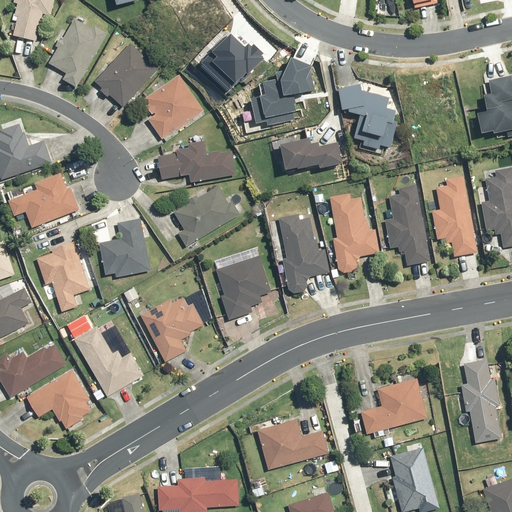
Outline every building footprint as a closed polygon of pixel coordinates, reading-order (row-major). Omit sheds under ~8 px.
[(51,16),(55,0),(15,0),(14,3),(18,4),(15,17),(18,18),(14,37),(37,42),(44,15),(51,16)] [(413,0),(416,9),(439,4),(437,0),(413,0)] [(78,88),(108,34),(94,26),(93,29),(75,19),(64,39),(61,37),(56,47),(59,48),(50,65),(67,74),(64,80),(78,88)] [(226,34),(202,61),(233,90),(265,56),(262,54),(265,51),(255,42),(253,45),(249,41),(247,44),(233,32),(229,37),(226,34)] [(124,108),(159,69),(129,43),(94,82),(102,89),(100,92),(108,99),(110,96),(124,108)] [(254,97),(259,122),(302,113),(298,92),(310,89),(307,76),(312,64),(293,56),(284,79),(266,82),(268,94),(254,97)] [(490,106),(477,109),(484,141),(511,134),(511,72),(491,77),(494,92),(488,94),(490,106)] [(149,120),(163,140),(204,111),(180,76),(145,99),(149,105),(147,107),(153,115),(155,113),(156,115),(149,120)] [(390,98),(363,91),(362,85),(339,89),(344,111),(350,110),(350,113),(361,116),(355,140),(364,142),(363,146),(380,150),(381,146),(392,149),(398,123),(394,122),(397,112),(387,109),(390,98)] [(2,132),(0,132),(0,174),(2,180),(52,163),(45,140),(29,145),(21,122),(1,129),(2,132)] [(311,139),(282,146),(287,172),(299,169),(299,171),(320,166),(321,170),(344,165),(339,143),(320,147),(319,143),(312,144),(311,139)] [(190,175),(191,182),(236,174),(232,152),(223,154),(222,151),(207,153),(205,141),(189,144),(190,149),(177,151),(177,154),(158,157),(162,180),(190,175)] [(511,245),(511,166),(496,170),(497,177),(486,179),(490,201),(482,202),(487,231),(495,229),(496,235),(501,235),(503,247),(511,245)] [(38,190),(9,201),(15,217),(26,212),(32,228),(80,209),(72,188),(68,190),(61,173),(35,183),(38,190)] [(478,253),(464,176),(447,179),(448,185),(437,187),(441,209),(432,211),(438,240),(446,238),(447,243),(452,243),(455,257),(478,253)] [(400,194),(390,196),(394,218),(385,219),(390,248),(398,247),(399,252),(405,251),(407,265),(430,261),(418,185),(399,188),(400,194)] [(179,233),(187,246),(241,214),(233,201),(230,203),(219,186),(199,198),(198,195),(188,201),(190,203),(174,212),(184,230),(179,233)] [(351,193),(331,197),(338,238),(334,238),(339,269),(345,273),(354,271),(358,266),(357,262),(361,256),(381,253),(377,229),(370,230),(368,219),(366,219),(362,197),(352,199),(351,193)] [(300,214),(279,218),(288,258),(283,259),(290,289),(295,293),(305,291),(308,286),(307,282),(311,277),(331,273),(326,249),(320,250),(318,239),(315,239),(311,217),(301,219),(300,214)] [(121,238),(100,242),(106,275),(116,273),(116,277),(151,271),(141,218),(118,222),(121,238)] [(0,279),(16,275),(5,241),(0,243),(0,242),(0,279)] [(54,253),(37,258),(46,285),(53,283),(63,311),(78,306),(74,294),(91,289),(75,242),(53,249),(54,253)] [(272,292),(260,255),(217,268),(225,295),(221,296),(228,320),(253,312),(252,307),(263,303),(260,295),(272,292)] [(0,338),(30,323),(22,308),(33,303),(25,288),(0,300),(0,338)] [(171,299),(142,314),(166,362),(187,351),(181,340),(192,335),(191,332),(204,325),(194,304),(189,307),(184,297),(173,303),(171,299)] [(86,328),(79,318),(69,325),(75,335),(86,328)] [(98,326),(74,339),(108,397),(146,376),(132,351),(122,357),(119,350),(113,353),(98,326)] [(0,358),(0,377),(12,397),(68,364),(56,344),(47,350),(45,347),(28,357),(25,351),(12,359),(9,353),(0,358)] [(490,359),(463,363),(466,383),(461,384),(465,413),(470,412),(475,443),(502,439),(497,406),(501,406),(497,378),(493,379),(490,359)] [(73,369),(27,397),(40,417),(53,409),(60,422),(62,421),(67,429),(85,418),(84,416),(93,411),(87,402),(91,400),(73,369)] [(362,411),(368,434),(429,418),(418,377),(377,388),(382,406),(362,411)] [(298,419),(258,430),(269,470),(331,453),(324,431),(303,436),(298,419)] [(394,432),(382,435),(385,448),(397,445),(394,432)] [(425,511),(440,508),(423,447),(389,457),(395,476),(393,476),(402,511),(406,511),(419,508),(420,511),(425,511)] [(158,487),(159,510),(180,509),(179,511),(193,511),(208,511),(208,507),(240,505),(238,479),(206,481),(206,477),(178,479),(178,486),(158,487)] [(511,511),(511,478),(483,488),(491,510),(488,511),(511,511)] [(335,511),(329,491),(288,504),(290,511),(335,511)] [(144,511),(140,492),(122,497),(125,511),(144,511)]
